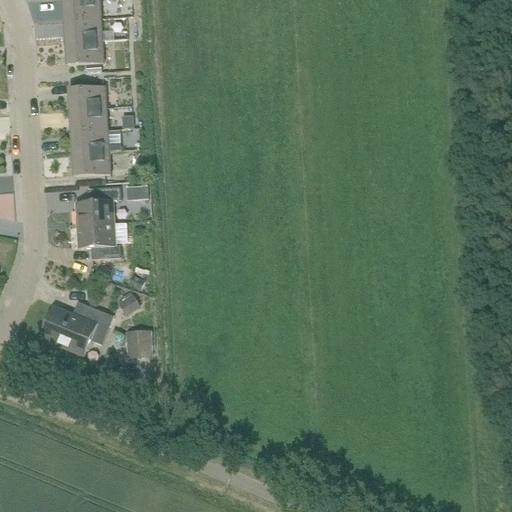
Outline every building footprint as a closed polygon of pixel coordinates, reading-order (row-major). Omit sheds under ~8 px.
[(66,23),(102,21),(101,0),(76,0),(65,1),(66,23)] [(68,45),(104,43),(102,21),(66,23),(68,45)] [(104,43),(68,45),(69,67),(105,65),(104,43)] [(72,112),(108,110),(106,88),(70,90),(72,112)] [(73,134),(109,132),(108,110),(72,112),(73,134)] [(123,118),(124,130),(135,129),(135,117),(123,118)] [(74,156),(110,154),(109,132),(73,134),(74,156)] [(110,154),(74,156),(76,178),(112,176),(110,154)] [(128,202),(150,201),(149,188),(128,189),(128,202)] [(79,227),(115,225),(114,202),(123,202),(122,189),(89,191),(90,204),(77,204),(79,227)] [(115,225),(79,227),(80,250),(92,249),(93,262),(122,260),(121,247),(117,247),(115,225)] [(134,277),(130,286),(142,292),(146,283),(134,277)] [(122,299),(124,302),(119,305),(127,318),(142,309),(134,296),(133,297),(131,294),(122,299)] [(80,304),(74,317),(58,310),(45,341),(82,356),(89,341),(103,347),(115,318),(80,304)] [(128,334),(129,361),(154,360),(153,333),(128,334)]
